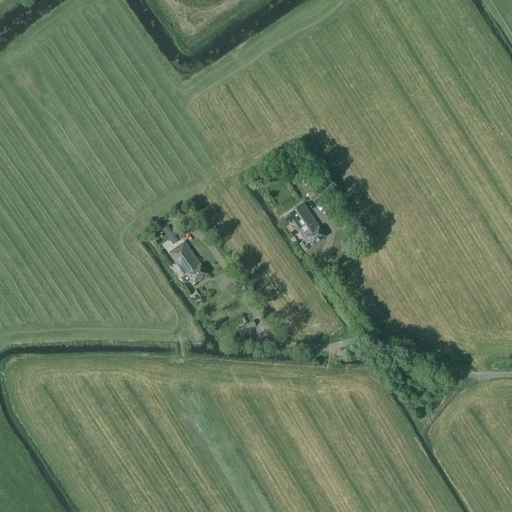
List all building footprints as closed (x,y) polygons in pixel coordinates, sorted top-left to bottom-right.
[(295,169),(302,178),(306,175),(299,166),(295,169)] [(311,197),(316,205),(327,198),(321,190),(311,197)] [(301,245),(305,251),(309,249),(307,244),(309,242),(312,247),(326,238),(304,205),(288,215),(304,239),(303,239),(305,242),(301,245)] [(171,231),(165,235),(169,240),(175,236),(171,231)] [(190,280),(193,284),(207,274),(185,242),(169,252),(185,276),(181,279),(185,284),(190,280)]
